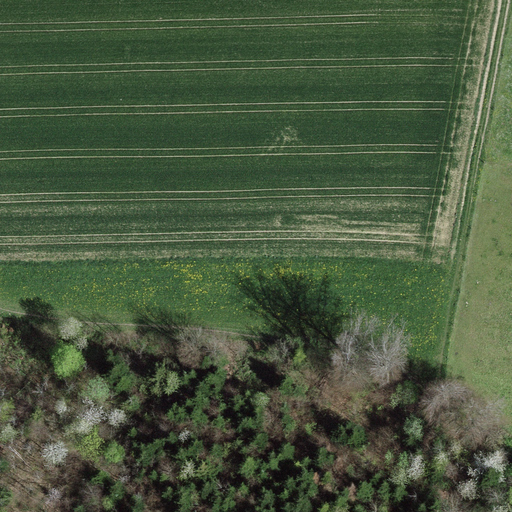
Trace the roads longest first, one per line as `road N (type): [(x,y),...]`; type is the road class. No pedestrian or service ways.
road 1 (track): [(511,445),(320,353),(0,307)]
road 2 (track): [(506,0),(427,404)]
